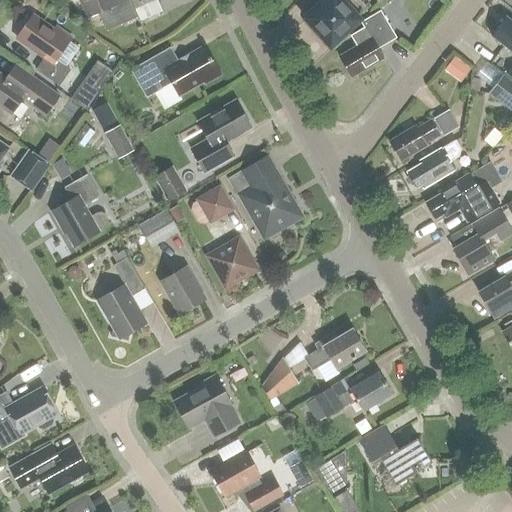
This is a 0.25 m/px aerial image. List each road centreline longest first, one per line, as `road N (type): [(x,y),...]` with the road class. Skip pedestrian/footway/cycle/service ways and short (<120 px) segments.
road 1 (residential): [(104,402),(373,247)]
road 2 (unclassified): [(511,444),(473,412),(373,247)]
road 3 (residential): [(333,171),(467,0)]
road 4 (residential): [(0,236),(104,402)]
road 5 (unclassified): [(333,171),(239,0)]
road 6 (residential): [(104,402),(171,511)]
